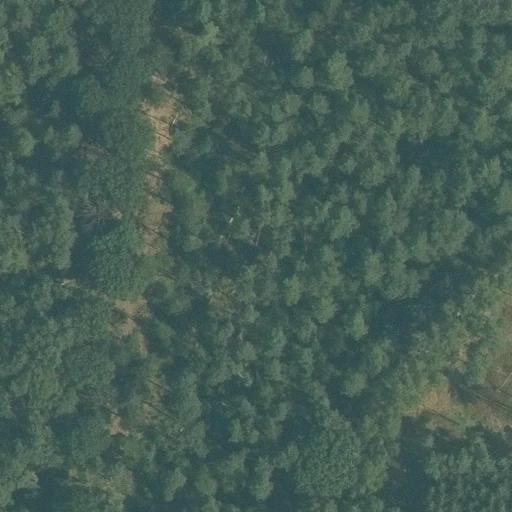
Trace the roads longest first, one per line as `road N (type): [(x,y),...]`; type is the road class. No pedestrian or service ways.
road 1 (track): [(112,26),(75,511)]
road 2 (track): [(292,511),(474,268),(511,243)]
